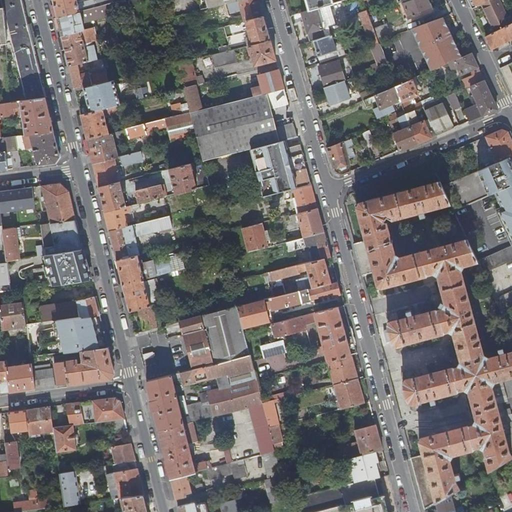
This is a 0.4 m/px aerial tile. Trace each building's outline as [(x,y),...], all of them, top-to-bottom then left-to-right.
[(27,100),(45,98),(21,0),(1,0),(12,41),(27,100)] [(52,0),(54,5),(57,18),(94,8),(114,3),(112,0),(92,0),(78,4),(77,0),(52,0)] [(238,0),(239,0),(199,0),(202,9),(238,0)] [(246,21),(263,16),(261,9),(258,0),(239,0),(238,0),(244,21),(246,21)] [(306,0),(309,10),(317,8),(344,0),(306,0)] [(366,10),(373,8),(369,0),(362,0),(366,9),(366,10)] [(431,8),(427,0),(404,0),(411,16),(431,8)] [(468,0),(472,8),(481,4),(489,0),(468,0)] [(494,32),(511,24),(499,0),(489,0),(481,4),(494,32)] [(499,0),(511,24),(511,22),(511,17),(504,0),(499,0)] [(94,8),(57,18),(60,29),(62,35),(85,29),(83,23),(97,19),(94,8)] [(305,11),(301,13),(309,41),(313,40),(325,36),(317,8),(309,10),(305,11)] [(363,24),(371,22),(367,12),(359,15),(362,24),(363,24)] [(250,45),(270,40),(267,29),(263,16),(246,21),(252,41),(249,42),(250,45)] [(461,57),(443,17),(419,25),(411,28),(431,70),(432,70),(439,67),(449,62),(461,57)] [(378,41),(373,29),(371,22),(363,24),(368,39),(369,38),(372,45),(379,43),(378,41)] [(485,36),(491,49),(502,44),(504,48),(509,45),(508,41),(511,39),(511,22),(511,24),(494,32),(485,36)] [(382,39),(391,36),(386,24),(373,29),(378,41),(382,39)] [(85,29),(62,35),(66,52),(67,55),(69,66),(82,63),(88,61),(88,62),(98,60),(96,50),(93,51),(92,47),(86,49),(84,43),(95,40),(93,34),(95,33),(94,27),(85,29)] [(178,38),(182,37),(179,29),(171,31),(173,40),(178,38)] [(315,50),(319,63),(344,55),(340,42),(334,44),(331,34),(325,36),(313,40),(316,49),(315,50)] [(184,61),(178,38),(173,40),(179,63),(184,61)] [(254,65),(276,60),(275,58),(270,40),(250,45),(248,46),(250,55),(251,54),(254,65)] [(387,65),(382,53),(382,51),(379,43),(372,45),(380,68),(387,65)] [(211,55),(215,68),(237,62),(234,49),(211,55)] [(461,74),(477,66),(476,64),(470,53),(461,57),(449,62),(452,69),(458,66),(461,74)] [(196,86),(204,83),(202,76),(196,77),(191,60),(184,61),(179,63),(179,64),(181,70),(185,69),(187,77),(183,78),(185,88),(196,86)] [(318,66),(325,87),(342,81),(343,81),(344,80),(338,60),(318,66)] [(82,63),(69,66),(72,77),(75,90),(102,83),(108,82),(106,73),(90,77),(89,71),(80,73),(80,71),(83,70),(82,63)] [(511,63),(501,68),(504,76),(508,77),(507,81),(508,85),(511,92),(511,63)] [(158,69),(151,71),(154,80),(181,73),(181,70),(179,64),(158,69)] [(253,96),(266,93),(284,89),(283,87),(279,71),(278,70),(258,75),(260,85),(251,88),(253,96)] [(470,85),(479,81),(476,73),(462,79),(466,87),(470,85)] [(371,87),(374,95),(395,86),(391,77),(371,87)] [(411,79),(403,82),(395,86),(400,99),(405,114),(409,112),(434,101),(433,99),(431,98),(411,106),(408,98),(417,93),(411,79)] [(102,83),(75,90),(76,95),(78,104),(81,115),(119,105),(120,105),(114,80),(108,82),(102,83)] [(479,81),(470,85),(478,104),(463,111),(468,121),(475,118),(482,115),(497,109),(490,95),(483,80),(479,81)] [(342,81),(325,87),(330,104),(349,98),(343,81),(342,81)] [(182,106),(184,114),(191,113),(198,111),(201,110),(202,110),(196,86),(185,88),(185,89),(189,104),(182,106)] [(400,99),(395,86),(374,95),(368,98),(365,99),(368,106),(378,102),(379,106),(373,109),(377,118),(395,110),(393,102),(400,99)] [(266,93),(270,106),(288,102),(287,101),(284,89),(266,93)] [(171,101),(175,117),(184,114),(182,106),(178,90),(172,92),(174,101),(171,101)] [(216,106),(224,104),(221,92),(213,94),(216,106)] [(246,149),(251,148),(279,141),(270,106),(266,93),(253,96),(249,98),(224,104),(216,106),(202,110),(201,110),(208,135),(201,136),(201,140),(209,137),(215,157),(243,150),(246,149)] [(459,106),(454,93),(445,96),(447,101),(449,102),(452,109),(459,106)] [(25,135),(54,131),(51,118),(45,98),(27,100),(0,104),(0,137),(1,137),(0,130),(0,117),(1,116),(21,113),(25,135)] [(436,135),(454,127),(454,126),(453,126),(441,101),(438,99),(434,101),(409,112),(405,114),(416,143),(436,135)] [(119,105),(81,115),(84,127),(87,139),(120,131),(119,127),(108,130),(105,118),(121,114),(119,105)] [(191,113),(197,137),(203,160),(215,157),(209,137),(201,140),(201,136),(208,135),(201,110),(198,111),(191,113)] [(120,131),(87,139),(91,155),(93,163),(118,157),(115,143),(147,135),(147,132),(168,127),(172,144),(175,143),(197,137),(191,113),(184,114),(175,117),(152,122),(120,131)] [(408,147),(416,143),(405,114),(388,121),(391,126),(399,123),(402,130),(393,134),(399,150),(408,147)] [(287,139),(297,136),(294,123),(283,126),(287,139)] [(502,129),(485,136),(497,162),(508,157),(511,155),(511,141),(507,131),(502,129)] [(369,130),(361,133),(368,148),(375,144),(369,130)] [(32,146),(37,165),(56,162),(60,157),(57,146),(54,131),(25,135),(21,135),(24,148),(32,146)] [(17,150),(24,148),(21,135),(15,136),(17,150)] [(0,169),(1,170),(8,169),(5,151),(9,151),(12,168),(20,167),(17,150),(15,136),(1,137),(0,137),(0,169)] [(293,189),(311,184),(309,177),(308,175),(301,150),(300,145),(288,148),(286,139),(279,141),(251,148),(265,196),(293,189)] [(342,141),(328,148),(331,160),(333,168),(349,164),(342,141)] [(260,197),(265,196),(251,148),(246,149),(260,197)] [(118,157),(93,163),(96,175),(97,178),(99,187),(120,182),(116,166),(142,160),(140,151),(118,157)] [(478,170),(441,186),(450,203),(453,211),(488,195),(495,192),(511,184),(511,164),(508,157),(497,162),(493,163),(478,170)] [(190,164),(169,169),(175,194),(197,188),(191,164),(190,164)] [(129,177),(129,187),(137,187),(137,177),(129,177)] [(489,470),(504,461),(511,456),(511,416),(511,414),(510,415),(509,408),(503,410),(497,411),(496,404),(501,403),(507,402),(501,379),(511,376),(511,335),(511,333),(506,323),(504,319),(504,318),(500,310),(495,299),(492,292),(482,272),(480,268),(470,270),(484,323),(484,324),(491,351),(502,348),(503,354),(487,358),(483,356),(460,269),(462,265),(476,261),(477,261),(476,258),(467,239),(398,258),(394,255),(385,222),(384,221),(386,217),(390,219),(450,203),(443,189),(441,186),(439,181),(356,204),(366,240),(353,243),(362,275),(374,271),(378,288),(426,275),(426,274),(433,272),(437,275),(445,305),(443,309),(436,311),(436,310),(398,320),(396,311),(388,313),(387,316),(389,323),(388,323),(389,329),(390,330),(388,333),(389,337),(392,339),(393,340),(394,346),(395,346),(396,352),(399,353),(406,351),(405,343),(443,333),(443,332),(448,330),(453,333),(461,362),(458,367),(453,368),(452,368),(416,377),(414,369),(401,373),(409,404),(410,404),(412,411),(415,412),(422,410),(420,401),(456,391),(457,390),(464,388),(468,391),(476,420),(474,425),(469,426),(467,426),(418,439),(422,455),(411,458),(412,463),(424,509),(435,502),(450,494),(459,488),(454,481),(448,459),(451,455),(472,449),(473,448),(479,446),(484,449),(485,455),(485,456),(489,470)] [(120,182),(99,187),(103,202),(105,212),(122,207),(126,206),(120,182)] [(50,223),(75,219),(72,207),(68,191),(60,183),(41,186),(43,196),(40,197),(41,200),(44,200),(50,223)] [(300,213),(318,209),(315,198),(311,184),(293,189),(300,213)] [(511,184),(495,192),(503,206),(496,209),(511,242),(511,184)] [(132,193),(135,204),(138,203),(167,196),(164,185),(161,186),(161,185),(135,192),(132,193)] [(122,207),(105,212),(108,224),(109,227),(110,231),(126,227),(122,207)] [(303,238),(324,232),(321,222),(318,209),(300,213),(291,216),(290,216),(291,222),(299,220),(303,238)] [(126,227),(110,231),(114,247),(116,256),(117,260),(138,255),(140,254),(135,233),(172,224),(170,216),(161,218),(126,227)] [(49,253),(82,248),(82,245),(77,228),(75,219),(50,223),(40,225),(44,246),(36,248),(38,255),(49,253)] [(243,228),(249,252),(268,247),(262,223),(250,226),(243,228)] [(14,228),(3,230),(7,260),(19,259),(16,238),(14,228)] [(310,246),(314,261),(331,257),(328,248),(328,247),(324,232),(303,238),(286,242),(288,252),(310,246)] [(511,259),(511,244),(477,261),(480,268),(482,272),(511,259)] [(87,268),(82,248),(49,253),(50,265),(47,265),(49,276),(52,276),(53,285),(90,280),(87,268)] [(138,255),(117,260),(120,274),(130,311),(138,309),(155,304),(165,302),(159,278),(144,281),(144,279),(184,269),(180,253),(167,256),(169,260),(156,263),(156,260),(154,261),(153,260),(143,263),(142,260),(140,260),(138,255)] [(297,280),(299,290),(301,290),(308,288),(330,282),(337,280),(335,274),(335,273),(328,275),(325,265),(333,263),(331,257),(314,261),(312,262),(278,270),(281,279),(300,274),(300,272),(307,270),(309,277),(297,280)] [(7,262),(0,263),(0,291),(11,290),(7,262)] [(274,297),(270,298),(273,310),(311,300),(311,298),(331,293),(332,295),(341,293),(340,293),(337,280),(330,282),(308,288),(301,290),(299,290),(274,297)] [(233,283),(227,285),(228,292),(227,293),(229,300),(237,298),(233,283)] [(511,305),(511,290),(495,299),(500,310),(506,308),(511,305)] [(96,303),(94,297),(77,302),(41,306),(43,321),(69,319),(99,315),(96,303)] [(239,306),(238,307),(243,328),(270,321),(264,300),(245,305),(239,306)] [(27,326),(24,302),(0,304),(0,312),(2,330),(27,326)] [(155,304),(138,309),(144,331),(161,326),(155,304)] [(326,351),(328,360),(351,354),(357,353),(351,330),(344,305),(272,324),(274,331),(273,332),(273,333),(275,333),(276,337),(306,329),(305,325),(317,321),(323,344),(317,346),(319,353),(326,351)] [(180,321),(193,370),(250,354),(244,331),(243,328),(238,307),(181,321),(180,321)] [(510,316),(506,308),(500,310),(504,318),(504,319),(510,316)] [(60,333),(102,327),(100,320),(99,315),(57,320),(60,333)] [(167,317),(169,324),(176,322),(174,315),(167,317)] [(103,335),(102,327),(60,333),(64,352),(78,351),(107,347),(103,335)] [(390,330),(389,329),(388,330),(386,328),(383,333),(385,340),(390,343),(391,341),(393,340),(392,339),(389,337),(388,333),(390,330)] [(54,362),(57,385),(62,384),(95,380),(109,378),(113,373),(110,359),(107,347),(78,351),(80,363),(77,364),(76,359),(54,362)] [(262,399),(256,379),(250,354),(193,370),(147,382),(154,409),(154,410),(159,430),(198,420),(220,415),(222,414),(263,403),(262,399)] [(351,354),(328,360),(334,384),(336,384),(357,378),(351,354)] [(1,393),(10,391),(7,366),(6,360),(0,360),(0,389),(1,390),(1,393)] [(23,390),(35,388),(33,371),(32,363),(7,366),(10,391),(23,390)] [(33,371),(35,388),(42,387),(54,385),(52,368),(33,371)] [(336,384),(334,384),(341,408),(364,402),(357,378),(336,384)] [(73,425),(110,420),(124,419),(123,413),(120,401),(115,398),(92,401),(66,404),(69,425),(73,425)] [(278,399),(263,403),(269,427),(269,428),(278,425),(279,425),(273,404),(279,402),(278,399)] [(269,427),(263,403),(222,414),(220,415),(232,462),(243,459),(262,454),(275,451),(273,444),(269,428),(269,427)] [(53,427),(50,406),(41,408),(31,409),(26,410),(28,422),(27,422),(28,430),(29,437),(54,434),(53,427)] [(28,422),(26,410),(19,411),(9,412),(11,432),(28,430),(27,422),(28,422)] [(111,429),(126,427),(124,419),(110,420),(111,429)] [(198,420),(159,430),(160,435),(169,471),(170,473),(171,478),(190,473),(205,469),(207,469),(207,468),(211,467),(210,462),(206,463),(206,462),(193,465),(188,444),(198,442),(194,428),(199,426),(198,420)] [(355,430),(362,454),(375,451),(382,449),(380,439),(377,427),(376,424),(355,430)] [(76,450),(73,425),(69,425),(53,427),(54,434),(57,452),(76,450)] [(269,428),(273,444),(282,442),(278,425),(269,428)] [(116,446),(131,443),(129,436),(114,438),(116,446)] [(7,437),(3,437),(4,444),(8,470),(19,468),(16,442),(8,443),(7,437)] [(116,464),(135,461),(132,450),(131,443),(116,446),(113,446),(116,464)] [(346,459),(359,455),(356,443),(337,448),(340,460),(346,459)] [(8,470),(4,444),(0,444),(0,477),(9,476),(8,470)] [(262,454),(268,479),(281,475),(275,452),(275,451),(262,454)] [(378,461),(375,451),(362,454),(359,455),(346,459),(349,469),(347,470),(350,484),(374,477),(372,469),(377,467),(375,461),(378,461)] [(475,479),(481,475),(485,473),(479,452),(469,455),(475,479)] [(453,459),(460,487),(470,481),(464,457),(453,459)] [(215,478),(215,479),(233,474),(234,479),(247,476),(243,459),(232,462),(229,463),(212,467),(215,478)] [(121,498),(143,495),(139,478),(135,461),(116,464),(113,464),(114,472),(106,474),(112,499),(114,499),(117,499),(121,498)] [(208,480),(215,479),(215,478),(212,467),(211,467),(207,468),(207,469),(205,469),(208,480)] [(79,504),(75,471),(59,474),(62,496),(64,506),(74,504),(79,504)] [(190,473),(171,478),(175,493),(176,500),(186,497),(186,494),(191,493),(192,495),(204,491),(202,485),(200,485),(200,484),(190,487),(187,477),(190,476),(190,473)] [(271,504),(287,499),(282,480),(281,476),(281,475),(268,479),(265,480),(271,504)] [(345,485),(341,486),(347,511),(387,511),(378,476),(374,477),(350,484),(345,485)] [(17,478),(9,479),(11,487),(18,486),(17,478)] [(347,511),(341,486),(287,500),(289,511),(347,511)] [(17,511),(25,511),(39,509),(38,500),(36,490),(28,491),(29,501),(13,503),(14,511),(17,511)] [(455,511),(450,494),(435,502),(437,511),(461,511),(457,511),(455,511)] [(147,511),(147,510),(143,495),(121,498),(124,511),(147,511)] [(62,496),(38,500),(39,509),(44,509),(64,506),(62,496)] [(239,511),(236,499),(220,504),(222,511),(221,511),(207,511),(205,502),(194,505),(194,502),(178,506),(179,511),(239,511)] [(484,511),(498,511),(494,501),(487,503),(490,510),(485,511),(484,511)]
